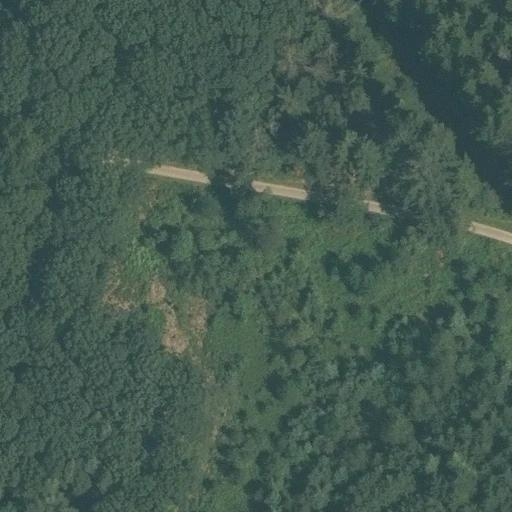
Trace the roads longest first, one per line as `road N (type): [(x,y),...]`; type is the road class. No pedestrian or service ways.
road 1 (track): [(511,242),(0,128)]
road 2 (track): [(216,175),(317,0)]
